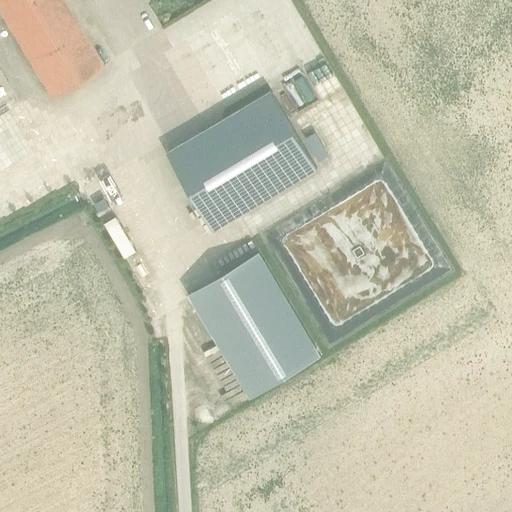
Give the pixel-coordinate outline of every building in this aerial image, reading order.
[(0,0),(0,12),(51,96),(102,66),(62,0),(0,0)] [(281,12),(296,0),(279,0),(275,4),(281,12)] [(288,17),(302,39),(324,25),(309,3),(288,17)] [(214,229),(317,167),(271,90),(168,151),(214,229)] [(17,167),(57,143),(43,121),(35,125),(26,109),(0,124),(0,138),(4,144),(3,144),(17,167)] [(255,234),(270,254),(290,239),(275,220),(255,234)] [(258,250),(189,292),(251,396),(321,355),(258,250)] [(380,251),(354,259),(359,276),(385,268),(380,251)]
